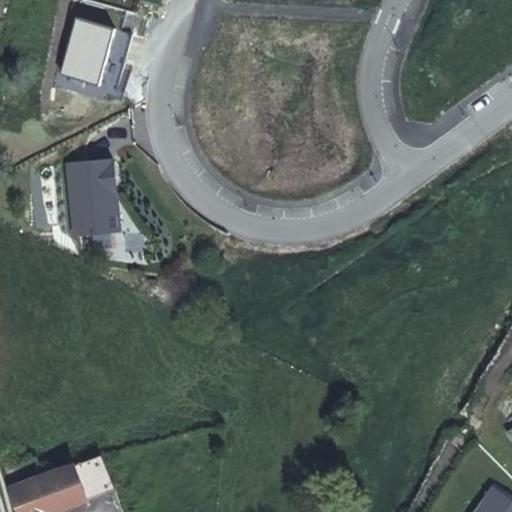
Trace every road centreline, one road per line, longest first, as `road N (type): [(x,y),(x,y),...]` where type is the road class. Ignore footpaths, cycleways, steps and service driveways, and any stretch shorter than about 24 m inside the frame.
road 1 (residential): [(179,0),(160,74),(169,144),(191,193),(244,220),(302,224),(398,178)]
road 2 (residential): [(398,178),(367,75),(391,0)]
road 3 (residential): [(398,178),(511,97)]
